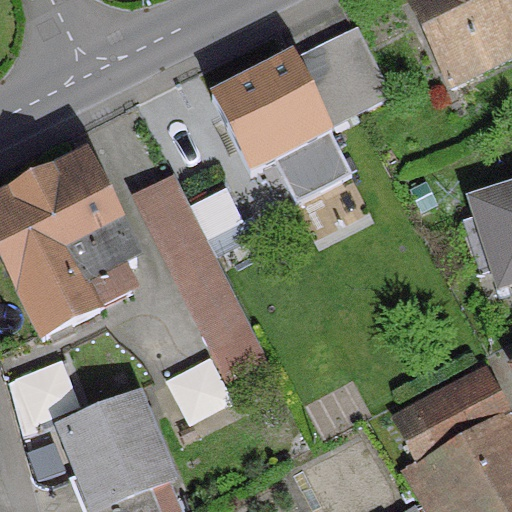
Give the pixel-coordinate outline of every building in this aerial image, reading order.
[(511,57),(511,29),(497,0),(411,0),(405,3),(447,89),(511,57)] [(383,99),(352,39),(318,56),(349,116),(383,99)] [(318,56),(291,70),(322,130),(349,116),(318,56)] [(245,180),(297,154),(315,187),(339,175),(365,162),(347,128),(326,139),(322,130),(291,70),(287,62),(206,103),(245,180)] [(371,158),(365,162),(339,175),(370,236),(402,219),(371,158)] [(80,166),(0,206),(0,270),(37,343),(94,315),(83,292),(131,268),(80,166)] [(434,176),(411,187),(429,223),(451,211),(434,176)] [(511,178),(467,193),(498,289),(511,284),(511,178)] [(170,185),(133,203),(211,357),(247,339),(170,185)] [(31,427),(89,413),(77,365),(19,379),(31,427)] [(486,395),(480,383),(392,429),(414,467),(398,476),(418,511),(511,511),(511,461),(492,426),(501,420),(486,395)] [(164,486),(134,412),(60,442),(75,479),(65,484),(76,511),(153,511),(146,494),(164,486)]
